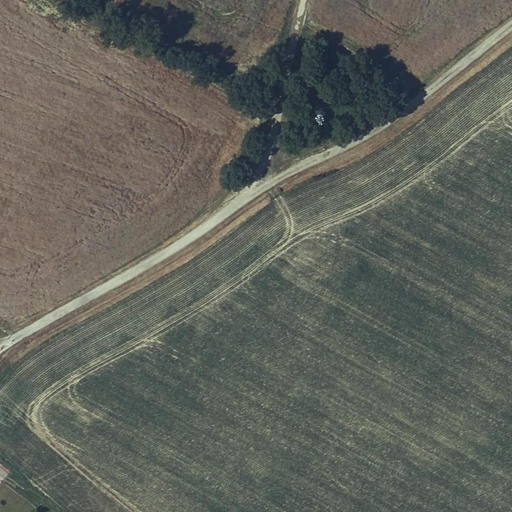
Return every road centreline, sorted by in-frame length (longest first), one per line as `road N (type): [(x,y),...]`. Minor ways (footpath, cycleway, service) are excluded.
road 1 (track): [(247,195),(380,128),(511,25)]
road 2 (track): [(0,349),(164,254),(247,195)]
road 3 (track): [(247,195),(299,0)]
